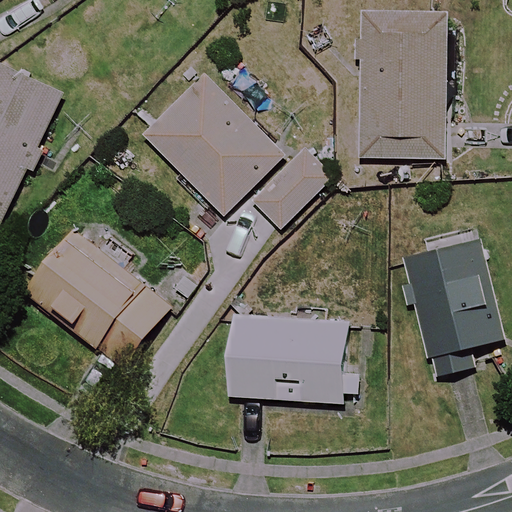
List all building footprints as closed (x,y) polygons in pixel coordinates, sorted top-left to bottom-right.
[(448,21),(364,17),(359,160),(443,163),(448,21)] [(0,228),(27,174),(34,178),(48,147),(41,144),(64,98),(0,67),(0,228)] [(223,219),(248,195),(282,231),(337,178),(297,137),(281,153),(208,78),(145,138),(223,219)] [(174,305),(72,231),(27,293),(129,368),(174,305)] [(503,343),(480,243),(407,259),(434,379),(477,370),(472,350),(503,343)] [(345,404),(348,326),(234,320),(230,399),(345,404)]
